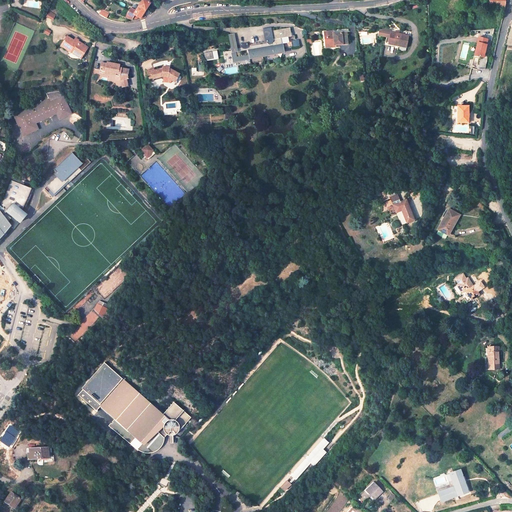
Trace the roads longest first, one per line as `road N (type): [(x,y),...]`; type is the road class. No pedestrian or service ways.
road 1 (tertiary): [(153,22),(392,0)]
road 2 (tertiary): [(510,0),(484,145),(511,227)]
road 3 (residential): [(0,256),(36,314),(26,362),(8,386)]
road 4 (residential): [(67,144),(57,145),(26,222),(0,249)]
